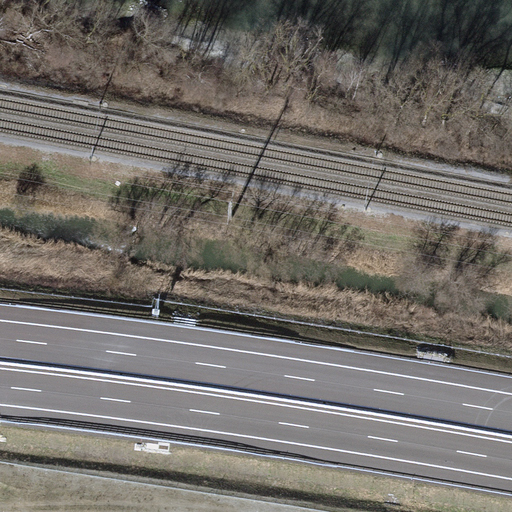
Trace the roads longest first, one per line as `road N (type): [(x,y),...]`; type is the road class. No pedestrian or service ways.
road 1 (track): [(511,268),(0,177)]
road 2 (motorway): [(0,386),(511,461)]
road 3 (motorway): [(511,412),(0,338)]
